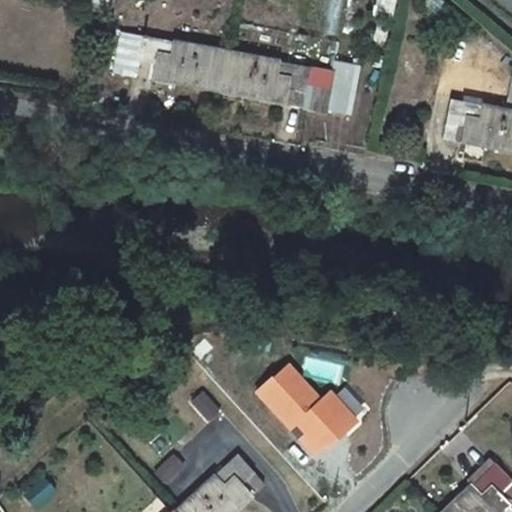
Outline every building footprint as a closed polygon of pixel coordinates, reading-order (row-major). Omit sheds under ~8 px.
[(108,0),(84,0),(82,8),(106,14),(108,0)] [(326,0),(327,10),(343,10),(343,0),(326,0)] [(396,0),(377,0),(374,15),(392,19),(396,0)] [(441,0),(432,0),(444,10),(448,5),(441,0)] [(133,76),(141,37),(121,33),(113,72),(133,76)] [(219,92),(226,53),(141,37),(133,76),(146,78),(149,63),(154,64),(151,76),(175,81),(174,84),(219,92)] [(309,69),(226,53),(219,92),(258,100),(259,97),(284,102),(287,89),(292,90),(289,105),(301,108),(309,69)] [(334,62),(331,74),(323,112),(346,116),(357,67),(334,62)] [(331,74),(309,69),(301,108),(323,112),(331,74)] [(284,102),(259,97),(258,100),(289,105),(292,90),(287,89),(284,102)] [(461,140),(484,144),(483,147),(511,153),(511,112),(505,111),(479,106),(450,101),(443,140),(455,142),(458,126),(463,127),(461,140)] [(458,126),(455,142),(483,147),(484,144),(461,140),(463,127),(458,126)] [(288,366),(271,381),(270,380),(256,392),(314,456),(327,445),(329,447),(356,423),(330,393),(320,402),(288,366)] [(203,392),(191,403),(208,422),(220,411),(203,392)] [(175,455),(155,473),(166,485),(185,467),(175,455)] [(173,511),(232,511),(233,511),(231,509),(249,493),(240,483),(243,480),(254,492),(264,484),(237,455),(173,511)] [(444,511),(497,511),(507,503),(498,494),(502,490),(511,501),(511,482),(494,464),(444,511)] [(55,491),(45,480),(26,496),(35,508),(55,491)] [(251,495),(249,493),(231,509),(233,511),(251,495)] [(497,511),(501,511),(509,505),(507,503),(497,511)]
